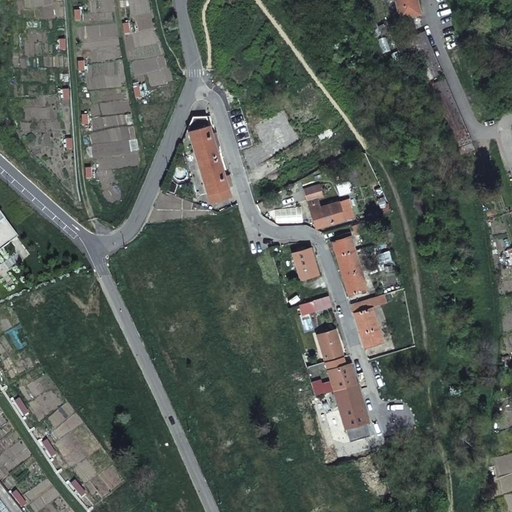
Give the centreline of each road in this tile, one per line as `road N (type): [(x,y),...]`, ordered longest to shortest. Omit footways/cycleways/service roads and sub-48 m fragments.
road 1 (residential): [(97,251),(213,511)]
road 2 (residential): [(179,0),(194,86),(131,228),(97,251)]
road 3 (track): [(506,214),(484,136),(482,219)]
road 4 (residential): [(0,162),(97,251)]
